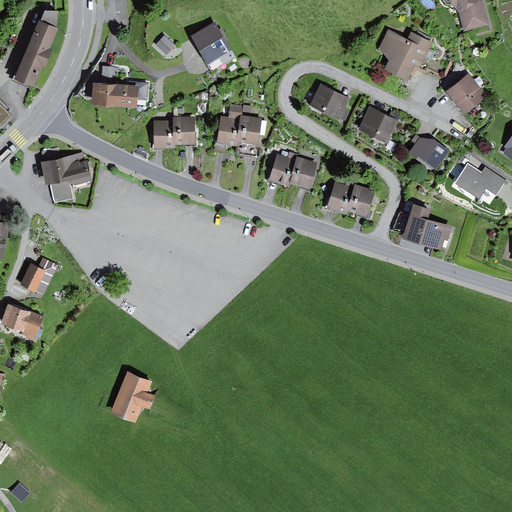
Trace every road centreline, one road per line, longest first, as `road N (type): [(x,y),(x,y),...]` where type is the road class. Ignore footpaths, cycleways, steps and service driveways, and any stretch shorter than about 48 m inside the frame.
road 1 (residential): [(374,248),(394,184),(291,113),(291,76),(307,66),(326,68),(448,131)]
road 2 (tertiary): [(41,112),(152,171),(374,248)]
road 3 (residential): [(0,299),(26,234),(23,189),(0,168)]
road 4 (tertiary): [(374,248),(511,289)]
road 5 (secondary): [(83,0),(80,43),(41,112)]
